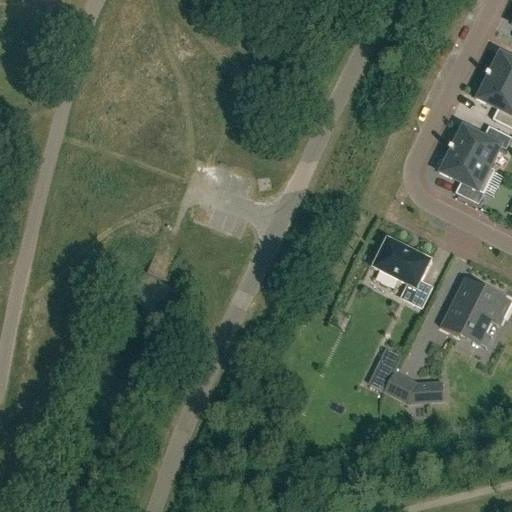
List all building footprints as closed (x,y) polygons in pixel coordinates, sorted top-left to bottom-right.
[(489,79),(511,90),(511,62),(501,57),(491,78),(489,77),(489,79)] [(418,138),(447,77),(438,73),(409,134),(418,138)] [(511,132),(511,90),(489,79),(488,81),(489,81),(479,102),(498,112),(493,123),(511,132)] [(493,174),(494,174),(495,173),(491,171),(501,150),(506,152),(511,141),(511,140),(489,129),(484,140),(464,131),(454,152),(452,151),(452,152),(493,174)] [(493,174),(452,152),(451,154),(452,155),(442,176),(461,186),(456,197),(479,208),(485,196),(484,196),(494,174),(493,174)] [(392,244),(388,242),(386,246),(387,246),(374,271),(408,288),(402,301),(422,311),(432,291),(421,285),(430,268),(432,264),(429,262),(428,263),(415,256),(406,251),(405,251),(392,245),(392,244)] [(511,304),(466,281),(441,331),(460,340),(466,329),(471,332),(470,334),(475,336),(476,334),(485,339),(493,322),(501,326),(511,304)] [(375,370),(366,387),(382,395),(391,378),(375,370)] [(418,387),(415,385),(404,405),(408,406),(430,405),(430,386),(418,387)]
